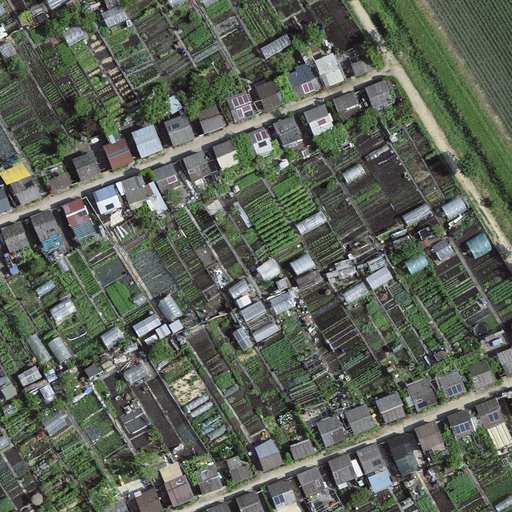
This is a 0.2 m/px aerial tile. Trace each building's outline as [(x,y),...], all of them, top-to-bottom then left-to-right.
[(67,0),(45,0),(51,11),(68,2),(67,0)] [(190,0),(167,0),(173,10),(190,0)] [(43,3),(29,11),(34,20),(48,13),(43,3)] [(120,8),(102,16),(108,28),(126,21),(120,8)] [(78,26),(61,36),(68,48),(85,38),(78,26)] [(15,56),(7,41),(0,44),(0,50),(5,60),(15,56)] [(251,41),(238,49),(245,62),(259,54),(251,41)] [(367,48),(346,57),(355,79),(376,70),(367,48)] [(337,60),(316,68),(325,90),(346,82),(337,60)] [(307,69),(286,78),(296,100),(316,91),(307,69)] [(384,82),(363,91),(372,113),(393,104),(384,82)] [(275,83),(254,91),(263,114),(284,105),(275,83)] [(246,94),(225,102),(234,124),(255,116),(246,94)] [(353,95),(333,104),(342,126),(363,117),(353,95)] [(215,104),(194,113),(203,135),(224,126),(215,104)] [(324,108),(303,117),(312,139),(333,130),(324,108)] [(186,118),(165,126),(174,149),(195,140),(186,118)] [(292,118),(271,127),(280,149),(301,140),(292,118)] [(153,128),(132,137),(141,159),(162,151),(153,128)] [(263,131),(242,139),(251,161),(272,153),(263,131)] [(124,141),(104,150),(113,172),(134,163),(124,141)] [(232,143),(211,151),(221,173),(241,165),(232,143)] [(92,153),(71,162),(80,184),(101,175),(92,153)] [(202,153),(182,162),(191,184),(212,175),(202,153)] [(360,164),(340,175),(347,186),(366,175),(360,164)] [(171,166),(150,174),(159,196),(180,188),(171,166)] [(67,176),(47,184),(52,195),(72,187),(67,176)] [(31,177),(10,186),(19,208),(40,199),(31,177)] [(141,177),(120,185),(129,207),(150,199),(141,177)] [(3,188),(0,189),(0,215),(12,210),(3,188)] [(113,190),(92,198),(101,220),(122,212),(113,190)] [(461,198),(441,209),(447,220),(467,209),(461,198)] [(82,201),(61,209),(70,231),(91,223),(82,201)] [(424,204),(404,215),(410,226),(430,216),(424,204)] [(50,213),(29,221),(38,243),(59,235),(50,213)] [(316,214),(296,225),(303,236),(322,225),(316,214)] [(20,225),(0,232),(0,236),(8,255),(29,247),(20,225)] [(423,255),(404,266),(410,277),(430,266),(423,255)] [(309,256),(290,267),(296,278),(316,267),(309,256)] [(271,260),(256,270),(265,284),(281,273),(271,260)] [(385,271),(366,282),(372,293),(392,282),(385,271)] [(363,283),(343,294),(349,305),(369,295),(363,283)] [(247,285),(228,296),(234,307),(254,296),(247,285)] [(180,317),(169,297),(158,304),(169,323),(180,317)] [(70,300),(51,311),(57,322),(76,311),(70,300)] [(260,303),(241,314),(247,325),(267,314),(260,303)] [(154,316),(134,327),(141,338),(160,327),(154,316)] [(272,322),(252,333),(259,344),(278,333),(272,322)] [(119,328),(99,339),(105,350),(125,339),(119,328)] [(253,347),(242,328),(231,335),(242,354),(253,347)] [(350,328),(328,345),(335,355),(358,338),(350,328)] [(312,352),(300,333),(289,339),(301,359),(312,352)] [(71,359),(60,339),(49,346),(60,365),(71,359)] [(511,351),(496,358),(506,380),(511,377),(511,351)] [(487,362),(466,371),(476,393),(496,384),(487,362)] [(143,363),(124,373),(130,385),(149,374),(143,363)] [(34,367),(14,378),(21,389),(40,378),(34,367)] [(457,372),(437,381),(446,403),(467,395),(457,372)] [(116,373),(97,384),(103,395),(122,384),(116,373)] [(428,383),(407,392),(416,414),(437,406),(428,383)] [(90,390),(71,401),(77,412),(97,401),(90,390)] [(397,396),(376,405),(385,427),(406,418),(397,396)] [(496,401),(475,409),(484,431),(505,423),(496,401)] [(366,408),(345,416),(354,438),(375,430),(366,408)] [(60,412),(41,423),(47,434),(66,423),(60,412)] [(466,412),(445,420),(454,442),(475,434),(466,412)] [(337,419),(316,427),(325,449),(346,441),(337,419)] [(435,423),(414,432),(423,454),(444,445),(435,423)] [(405,436),(385,444),(393,464),(413,455),(405,436)] [(3,437),(0,438),(0,452),(9,448),(3,437)] [(310,443),(290,451),(295,462),(315,454),(310,443)] [(275,444),(254,452),(263,474),(284,466),(275,444)] [(377,447),(356,455),(365,477),(386,469),(377,447)] [(348,457),(327,465),(336,487),(357,479),(348,457)] [(249,467),(229,476),(234,487),(254,478),(249,467)] [(214,468),(194,477),(203,499),(224,490),(214,468)] [(317,469),(297,477),(306,500),(327,491),(317,469)] [(185,479),(164,487),(173,509),(194,501),(185,479)] [(288,482),(267,490),(276,511),(297,504),(288,482)] [(164,511),(155,490),(134,498),(139,511),(164,511)] [(262,511),(256,494),(235,501),(239,511),(262,511)] [(127,511),(124,502),(103,511),(127,511)]
